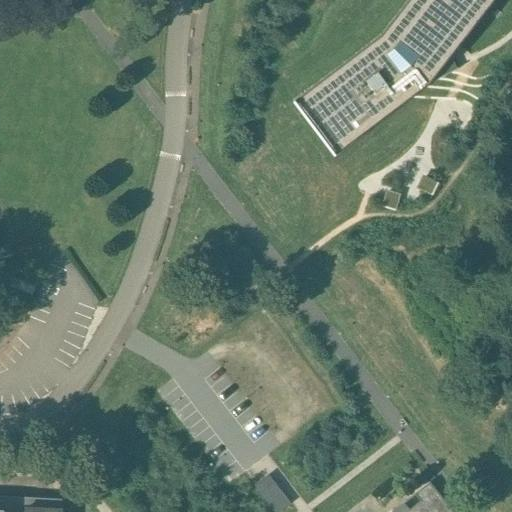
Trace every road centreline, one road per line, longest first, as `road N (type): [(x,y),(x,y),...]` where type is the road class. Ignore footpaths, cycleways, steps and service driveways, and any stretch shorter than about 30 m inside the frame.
road 1 (residential): [(469,511),(180,132)]
road 2 (unclassified): [(113,327),(180,132)]
road 3 (unclassified): [(113,327),(61,408),(0,432)]
road 4 (unclassified): [(180,132),(190,0)]
